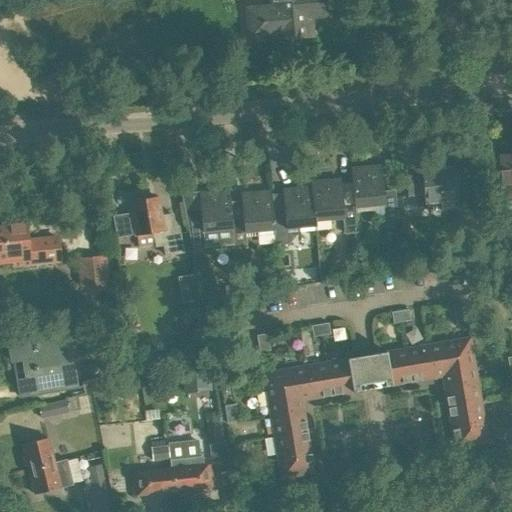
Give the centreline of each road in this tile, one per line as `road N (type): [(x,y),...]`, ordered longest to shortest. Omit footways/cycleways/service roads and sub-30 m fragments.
road 1 (residential): [(0,133),(425,95)]
road 2 (residential): [(393,511),(511,485)]
